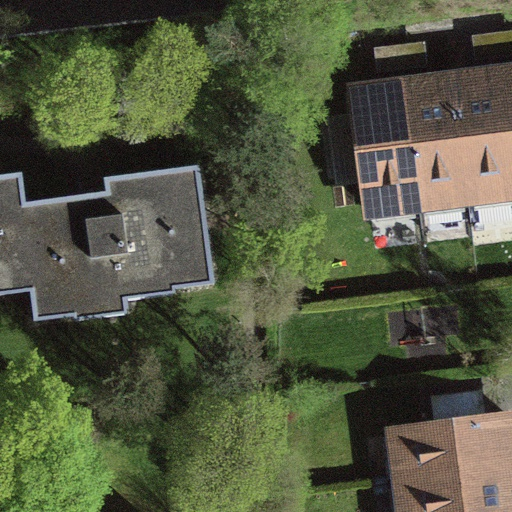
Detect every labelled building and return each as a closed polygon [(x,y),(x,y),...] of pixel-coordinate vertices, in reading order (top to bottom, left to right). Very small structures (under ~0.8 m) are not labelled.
[(511,140),(504,74),(453,80),(468,197),(511,190),(511,140)] [(453,80),(404,86),(419,203),(468,197),(453,80)] [(404,86),(352,93),(367,209),(419,203),(404,86)] [(118,207),(26,221),(36,295),(41,327),(129,314),(126,294),(214,281),(197,169),(114,182),(118,207)] [(0,300),(36,295),(26,221),(20,180),(0,183),(0,300)] [(511,419),(399,434),(405,482),(511,468),(511,419)] [(511,511),(511,468),(405,482),(408,511),(511,511)]
